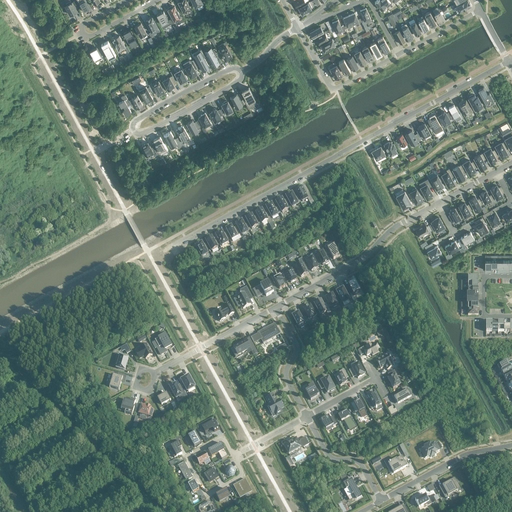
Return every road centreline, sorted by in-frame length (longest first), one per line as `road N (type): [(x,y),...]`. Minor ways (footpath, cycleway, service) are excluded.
road 1 (residential): [(508,61),(166,248)]
road 2 (residential): [(438,202),(385,233),(359,260),(274,307)]
road 3 (residential): [(274,307),(144,379)]
road 4 (residential): [(233,457),(222,437),(186,456),(207,494),(243,475)]
road 5 (residential): [(126,0),(83,23),(80,33),(88,37),(158,0)]
road 6 (residential): [(399,55),(331,87),(296,27)]
road 7 (residential): [(511,444),(463,454),(380,500)]
road 8 (unclassified): [(246,68),(135,120),(133,131)]
road 9 (unclassified): [(133,131),(238,80),(246,68)]
road 10 (residential): [(274,307),(296,348),(286,380),(306,416)]
road 11 (residential): [(306,416),(324,452),(357,460),(380,500)]
